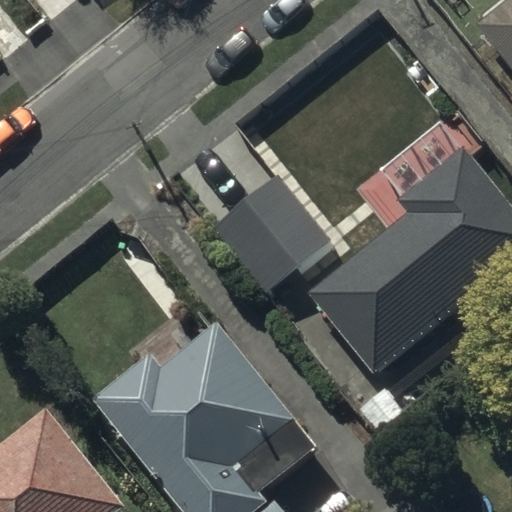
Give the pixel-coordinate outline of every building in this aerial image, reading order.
[(511,4),(479,32),(511,72),(511,4)] [(400,208),(410,220),(311,302),(377,382),(511,270),(511,211),(445,130),(386,179),(406,204),(400,208)] [(196,177),(197,179),(231,221),(216,233),(269,299),(334,247),(280,180),(256,200),(221,157),(196,177)] [(152,362),(96,407),(179,511),(285,511),(280,505),(271,511),(261,499),(320,452),(220,328),(162,374),(152,362)] [(0,511),(125,511),(50,416),(0,455),(0,511)]
